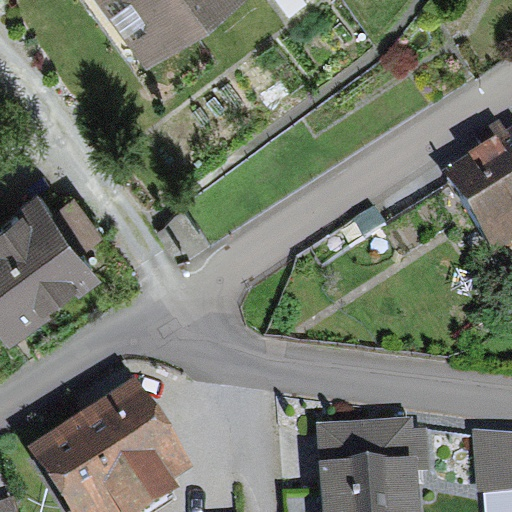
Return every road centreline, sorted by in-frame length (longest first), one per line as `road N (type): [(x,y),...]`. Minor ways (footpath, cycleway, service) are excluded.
road 1 (residential): [(165,308),(511,80)]
road 2 (residential): [(165,308),(181,328),(237,357),(511,395)]
road 3 (residential): [(0,409),(165,308)]
